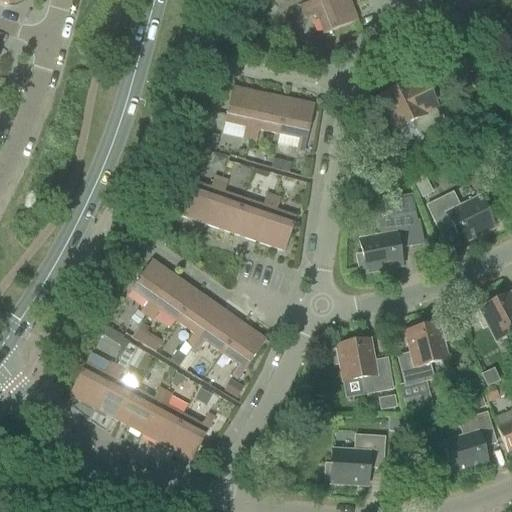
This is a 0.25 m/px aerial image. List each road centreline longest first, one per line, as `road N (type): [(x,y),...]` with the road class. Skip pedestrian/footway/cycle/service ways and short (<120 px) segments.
road 1 (secondary): [(0,351),(86,207),(125,116),(159,0)]
road 2 (residential): [(316,309),(351,73),(470,0)]
road 3 (residential): [(216,499),(316,309)]
road 4 (residential): [(316,309),(442,288),(511,252)]
road 5 (residential): [(47,43),(0,178)]
road 6 (residential): [(84,473),(216,499)]
